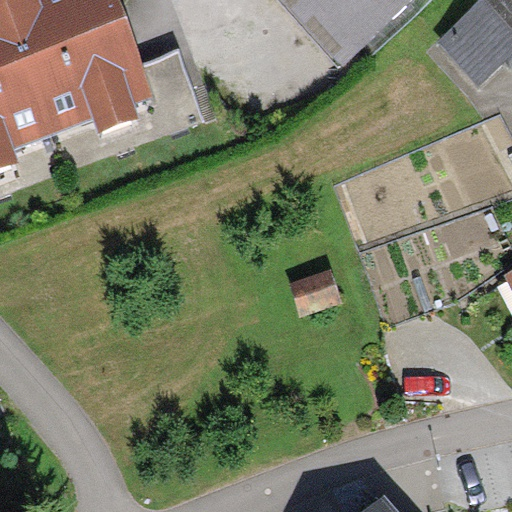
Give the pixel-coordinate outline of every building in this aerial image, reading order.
[(0,0),(0,176),(20,169),(13,152),(93,122),(100,140),(142,124),(135,107),(154,100),(115,0),(0,0)] [(280,0),(341,67),(412,0),(280,0)] [(511,0),(487,0),(438,45),(479,89),(511,58),(511,0)] [(331,275),(291,288),(301,317),(341,304),(331,275)] [(398,511),(388,499),(372,511),(398,511)]
